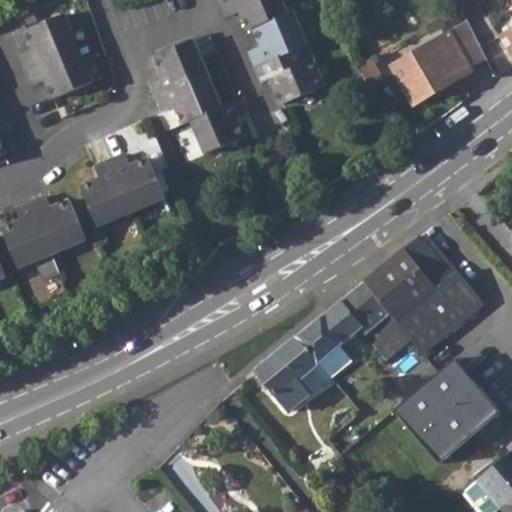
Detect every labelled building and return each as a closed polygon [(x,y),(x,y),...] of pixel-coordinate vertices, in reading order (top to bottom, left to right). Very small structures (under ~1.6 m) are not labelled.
[(219,0),(227,18),(239,12),(247,31),(252,29),(260,47),(249,52),(262,83),(269,80),(281,106),(324,87),(291,12),(286,14),(279,0),(219,0)] [(64,15),(26,31),(33,50),(21,54),(34,85),(46,80),(54,99),(93,83),(64,15)] [(468,22),(393,67),(415,104),(473,70),(470,65),(485,56),(468,22)] [(511,27),(499,36),(511,54),(511,27)] [(150,81),(163,111),(175,106),(183,125),(192,122),(206,153),(245,137),(239,121),(251,116),(243,100),(223,109),(192,43),(154,58),(162,76),(150,81)] [(372,59),(359,66),(371,87),(385,79),(374,62),(372,59)] [(0,156),(6,154),(0,139),(0,134),(10,130),(3,114),(0,115),(0,156)] [(81,187),(98,226),(132,212),(166,197),(149,159),(130,166),(125,154),(95,167),(100,179),(81,187)] [(52,253),(87,239),(71,200),(52,208),(47,196),(31,202),(52,253)] [(44,278),(60,272),(52,253),(31,202),(17,209),(22,221),(3,228),(19,267),(36,259),(44,278)] [(419,237),(298,336),(332,378),(350,364),(337,347),(359,327),(386,360),(411,341),(421,354),(482,304),(456,272),(451,276),(419,237)] [(298,336),(256,370),(289,412),(332,378),(298,336)] [(498,415),(455,364),(397,413),(439,463),(498,415)] [(511,511),(511,457),(509,454),(475,482),(499,511),(511,511)]
